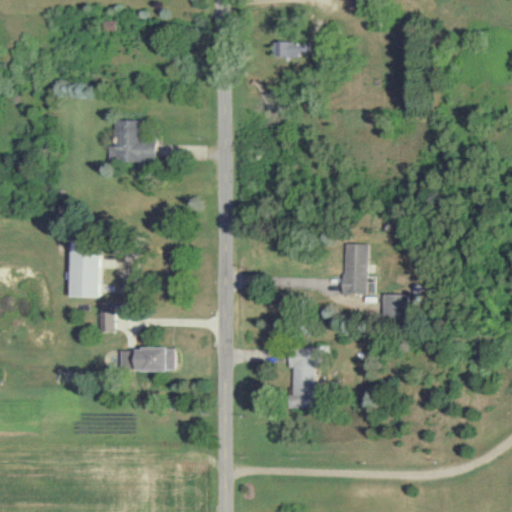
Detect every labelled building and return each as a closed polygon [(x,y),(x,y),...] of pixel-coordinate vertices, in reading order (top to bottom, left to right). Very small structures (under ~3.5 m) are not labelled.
[(295,42),(280,42),(279,57),(295,57),(295,42)] [(117,146),(111,146),(111,162),(158,161),(157,142),(142,142),(141,120),(117,121),(117,146)] [(75,297),(105,297),(104,241),(83,241),(83,252),(75,252),(75,297)] [(371,244),(347,244),(346,293),(375,293),(375,280),(370,279),(371,244)] [(387,315),(410,316),(411,294),(388,294),(387,315)] [(104,308),(105,331),(120,331),(119,308),(104,308)] [(127,349),(128,370),(179,369),(179,349),(127,349)] [(318,368),(325,367),(325,350),(294,350),(294,369),(298,369),(298,397),(318,397),(318,368)]
